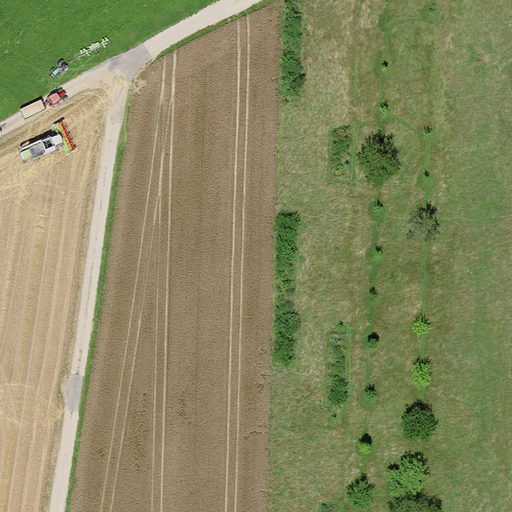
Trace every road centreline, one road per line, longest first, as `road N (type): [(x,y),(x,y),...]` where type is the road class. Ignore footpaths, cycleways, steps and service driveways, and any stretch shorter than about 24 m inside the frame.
road 1 (track): [(55,511),(122,63)]
road 2 (track): [(122,63),(0,135)]
road 3 (track): [(245,0),(122,63)]
